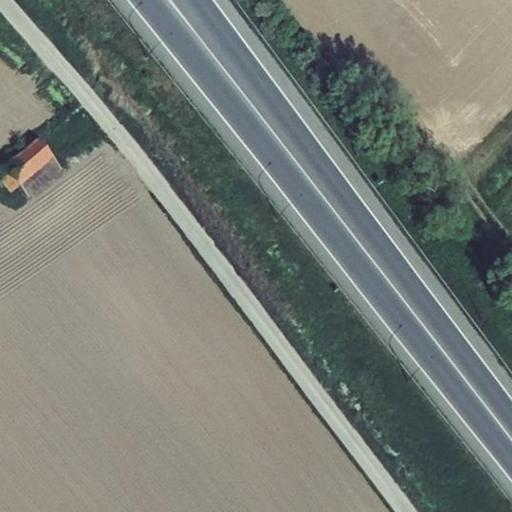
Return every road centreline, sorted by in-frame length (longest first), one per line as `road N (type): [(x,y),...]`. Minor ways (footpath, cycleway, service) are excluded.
road 1 (trunk): [(151,0),(378,263)]
road 2 (trunk): [(378,263),(185,0)]
road 3 (trunk): [(378,263),(511,440)]
